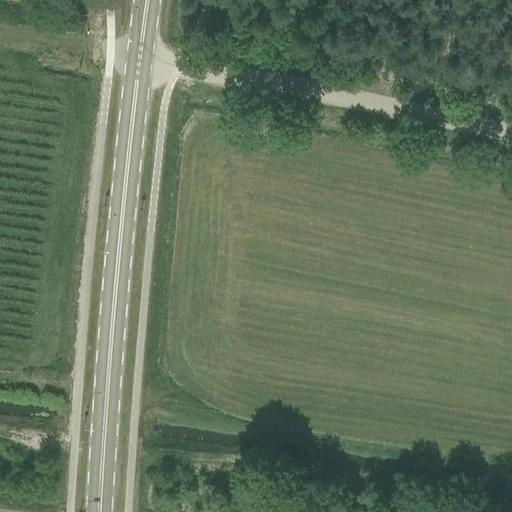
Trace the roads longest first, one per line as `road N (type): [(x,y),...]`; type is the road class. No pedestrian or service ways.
road 1 (primary): [(99,511),(145,0)]
road 2 (track): [(108,57),(511,140)]
